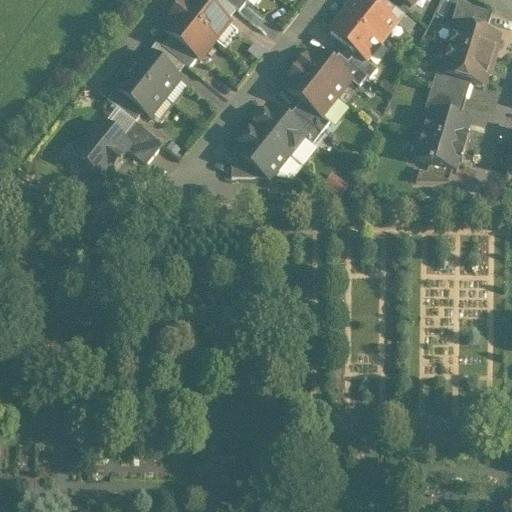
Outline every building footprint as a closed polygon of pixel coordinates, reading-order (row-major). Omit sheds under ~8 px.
[(199,2),(197,0),(192,0),(188,7),(185,4),(176,14),(214,44),(229,25),(199,2)] [(220,0),(219,0),(200,0),(199,2),(228,24),(236,13),(220,0)] [(242,3),(238,0),(220,0),(236,13),(239,15),(246,6),(242,2),(242,3)] [(369,6),(362,0),(356,0),(344,16),(381,46),(396,27),(388,20),(369,6)] [(395,12),(380,0),(373,0),(369,6),(388,20),(395,12)] [(400,0),(411,8),(417,0),(400,0)] [(492,16),(458,6),(451,26),(457,28),(457,27),(486,35),(492,16)] [(214,44),(176,14),(168,24),(171,27),(165,35),(169,39),(197,62),(199,63),(214,44)] [(381,46),(344,16),(329,35),(355,56),(366,65),(381,46)] [(486,35),(457,27),(457,28),(450,52),(491,64),(495,53),(495,54),(496,52),(494,51),(498,39),(486,35)] [(197,62),(169,39),(161,50),(185,70),(189,72),(197,62)] [(161,50),(156,47),(147,58),(176,80),(185,70),(161,50)] [(491,64),(450,52),(442,75),(442,77),(471,86),(482,89),(486,76),(488,77),(488,76),(488,75),(491,64)] [(331,67),(314,53),(307,62),(306,61),(297,71),(337,102),(351,84),(351,83),(331,67)] [(147,58),(144,55),(129,74),(164,102),(179,83),(176,80),(147,58)] [(366,65),(355,56),(348,65),(367,81),(370,83),(377,73),(366,65)] [(348,65),(338,58),(331,67),(351,83),(351,84),(359,91),(367,81),(348,65)] [(337,102),(297,71),(289,81),(291,83),(284,91),(301,105),(321,121),(322,120),(337,102)] [(164,102),(129,74),(114,93),(115,93),(143,116),(149,121),(164,102)] [(471,86),(442,77),(442,75),(437,74),(431,94),(465,104),(471,86)] [(143,116),(115,93),(106,104),(107,104),(134,126),(135,127),(143,116)] [(465,104),(431,94),(425,113),(429,115),(429,113),(459,122),(465,104)] [(321,121),(301,105),(294,114),(322,137),(330,126),(322,120),(321,121)] [(286,124),(269,110),(252,131),(290,161),(304,143),(307,140),(286,124)] [(459,122),(429,113),(429,115),(422,139),(465,152),(466,151),(465,151),(468,141),(469,141),(469,139),(467,139),(471,126),(459,122)] [(322,137),(294,114),(286,124),(307,140),(304,143),(312,149),(322,137)] [(121,144),(98,126),(73,158),(104,182),(113,171),(114,172),(115,171),(113,169),(118,162),(121,164),(122,163),(120,162),(126,155),(130,150),(121,144)] [(135,127),(121,144),(130,150),(126,155),(146,170),(163,149),(135,127)] [(290,161),(252,131),(233,155),(236,157),(268,183),(271,185),(290,161)] [(465,152),(422,139),(416,158),(420,165),(429,168),(452,175),(456,176),(460,164),(461,164),(462,163),(461,163),(465,152),(465,153),(465,152)] [(268,183),(236,157),(230,164),(231,165),(231,182),(268,183)] [(452,175),(429,168),(426,176),(419,174),(415,186),(449,186),(452,175)]
